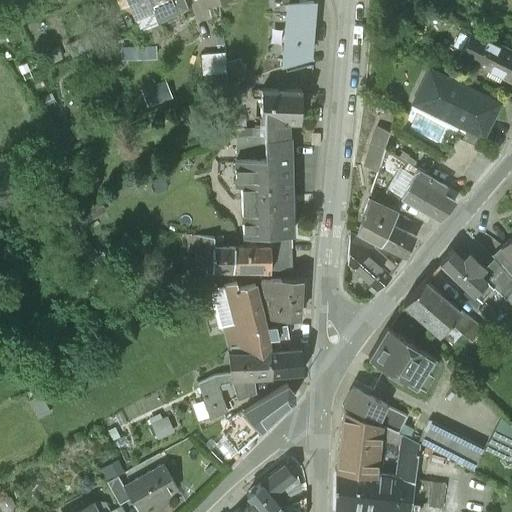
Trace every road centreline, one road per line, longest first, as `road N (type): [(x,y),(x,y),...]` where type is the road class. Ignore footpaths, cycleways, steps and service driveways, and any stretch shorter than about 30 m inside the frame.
road 1 (residential): [(327,299),(354,0)]
road 2 (tertiary): [(371,322),(511,154)]
road 3 (tertiary): [(200,511),(325,377)]
road 4 (residential): [(320,511),(325,377)]
